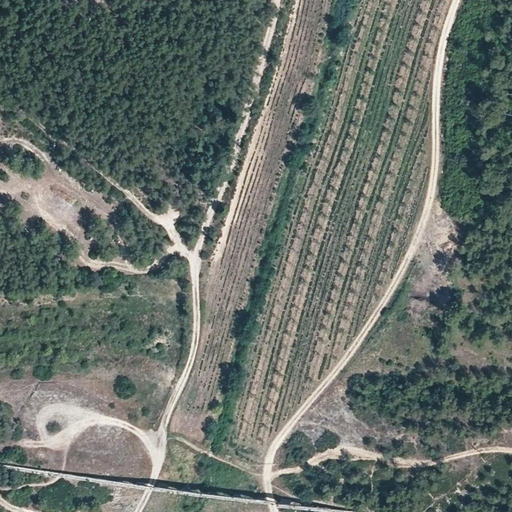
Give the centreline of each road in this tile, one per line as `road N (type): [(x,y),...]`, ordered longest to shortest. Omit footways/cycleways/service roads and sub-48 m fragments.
road 1 (track): [(137,511),(196,334),(197,272),(174,237)]
road 2 (track): [(259,474),(342,447),(396,460),(511,451)]
